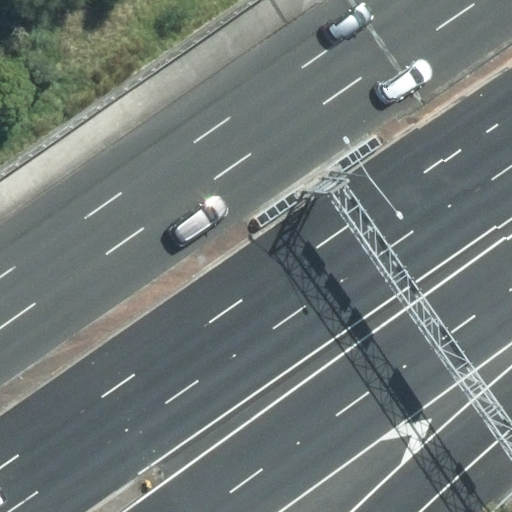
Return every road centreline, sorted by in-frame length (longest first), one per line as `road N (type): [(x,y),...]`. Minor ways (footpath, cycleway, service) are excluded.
road 1 (primary): [(511,143),(0,496)]
road 2 (primary): [(0,324),(472,0)]
road 3 (motorway): [(511,285),(202,511)]
